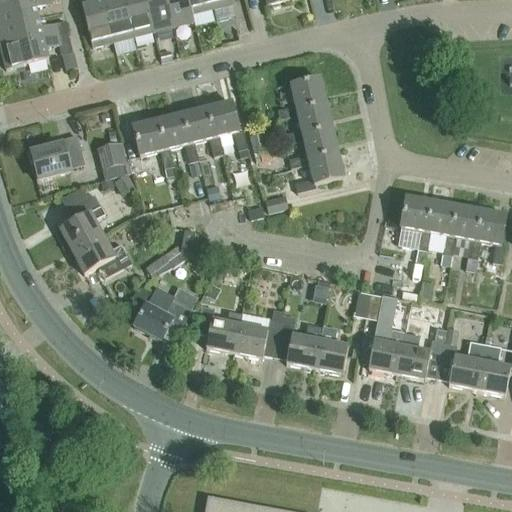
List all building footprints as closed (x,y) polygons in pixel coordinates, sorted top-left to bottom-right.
[(0,31),(38,22),(36,12),(52,8),(50,0),(38,0),(0,9),(0,31)] [(0,0),(0,9),(38,0),(0,0)] [(92,52),(112,46),(100,0),(89,0),(91,6),(81,9),(92,52)] [(133,41),(122,0),(116,0),(113,1),(112,0),(100,0),(112,46),(133,41)] [(122,0),(133,41),(153,36),(143,0),(122,0)] [(173,31),(165,0),(143,0),(153,36),(173,31)] [(165,0),(173,31),(194,26),(192,18),(191,18),(186,0),(165,0)] [(211,13),(208,0),(186,0),(191,18),(192,18),(211,13)] [(208,0),(211,13),(232,8),(230,0),(208,0)] [(40,31),(38,22),(0,31),(0,51),(0,53),(67,36),(64,25),(40,31)] [(67,36),(0,53),(5,73),(48,63),(46,53),(58,49),(61,60),(72,57),(67,36)] [(279,124),(296,119),(295,115),(325,107),(319,83),(289,90),(294,110),(277,115),(279,124)] [(230,107),(206,113),(213,142),(218,141),(233,137),(237,155),(247,153),(242,134),(238,135),(230,107)] [(284,148),(302,144),(301,139),(331,132),(325,107),(295,115),(296,119),(300,135),(282,139),(284,148)] [(213,161),(222,159),(218,141),(213,142),(206,113),(181,119),(188,148),(193,147),(209,143),(213,161)] [(198,165),(193,147),(188,148),(181,119),(156,125),(164,155),(169,153),(184,150),(189,167),(198,165)] [(174,171),(169,153),(164,155),(156,125),(132,131),(139,161),(160,156),(164,173),(174,171)] [(290,173),(308,169),(307,164),(337,157),(331,132),(301,139),(302,144),(306,159),(288,163),(290,173)] [(69,173),(83,169),(75,140),(45,148),(46,152),(29,157),(36,184),(69,176),(69,173)] [(103,183),(128,177),(121,147),(96,153),(103,183)] [(343,181),(337,157),(307,164),(308,169),(312,184),(294,188),(296,197),(315,192),(314,188),(343,181)] [(121,201),(135,193),(127,179),(113,187),(121,201)] [(251,231),(266,229),(262,194),(246,196),(251,231)] [(71,256),(101,239),(93,224),(104,219),(93,199),(66,214),(72,226),(59,233),(71,256)] [(268,218),(287,213),(284,200),(265,204),(268,218)] [(424,237),(429,206),(404,202),(399,232),(420,236),(416,264),(425,266),(430,238),(424,237)] [(449,241),(454,211),(429,206),(424,237),(430,238),(445,241),(440,269),(450,270),(455,242),(449,241)] [(474,276),(476,264),(479,247),(474,246),(479,215),(454,211),(449,241),(455,242),(470,245),(465,275),(474,276)] [(474,246),(479,247),(495,250),(492,267),(501,268),(504,250),(499,249),(505,220),(479,215),(474,246)] [(183,235),(180,252),(179,258),(187,260),(189,260),(191,249),(195,250),(196,239),(193,238),(193,237),(183,235)] [(109,254),(101,239),(71,256),(83,279),(97,271),(103,283),(131,268),(120,248),(109,254)] [(174,302),(155,292),(146,309),(145,309),(133,331),(161,346),(171,326),(182,331),(197,303),(179,293),(174,302)] [(365,323),(370,299),(346,295),(342,315),(353,317),(353,320),(365,323)] [(370,299),(365,323),(377,325),(381,301),(370,299)] [(204,353),(233,359),(241,319),(228,316),(226,327),(211,324),(213,314),(200,312),(196,336),(207,338),(204,353)] [(241,319),(233,359),(261,364),(262,360),(274,362),(282,319),(283,316),(272,314),(270,325),(268,325),(268,324),(241,319)] [(281,327),(274,362),(285,364),(285,368),(313,374),(321,332),(307,329),(304,342),(292,340),(294,329),(281,327)] [(321,332),(313,374),(341,379),(347,350),(332,347),(334,335),(321,332)] [(396,380),(404,338),(376,333),(367,375),(396,380)] [(418,341),(404,338),(396,380),(424,386),(425,382),(437,384),(445,340),(436,338),(435,347),(431,346),(429,356),(416,354),(418,341)] [(444,348),(437,384),(448,386),(447,390),(476,396),(485,350),(469,347),(466,364),(454,361),(456,351),(454,350),(444,348)] [(499,353),(485,350),(476,396),(504,401),(510,372),(496,369),(499,353)] [(0,424),(8,423),(0,386),(0,424)]
